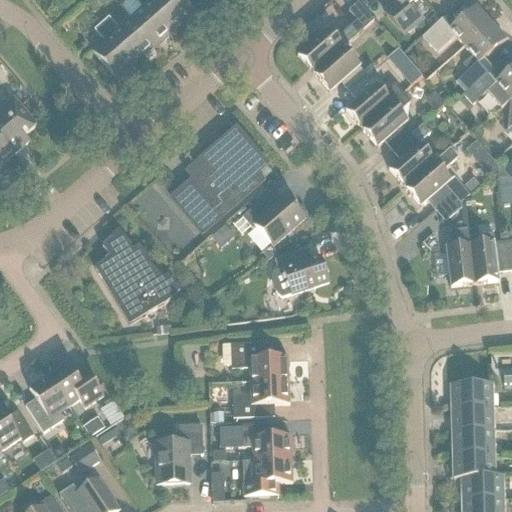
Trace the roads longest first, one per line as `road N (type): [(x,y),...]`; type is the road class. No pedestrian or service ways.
road 1 (residential): [(406,344),(348,186),(238,55)]
road 2 (residential): [(131,149),(26,26),(0,11)]
road 3 (residential): [(321,511),(315,335)]
road 4 (residential): [(416,511),(406,344)]
road 5 (residential): [(0,247),(24,239),(131,149)]
road 6 (residential): [(0,374),(55,337),(0,257)]
road 7 (residential): [(131,149),(238,55)]
